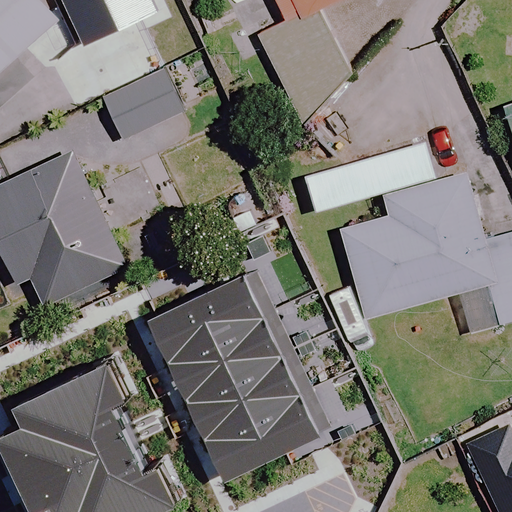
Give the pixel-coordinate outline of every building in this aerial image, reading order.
[(74,0),(55,18),(39,0),(0,0),(0,71),(31,43),(48,63),(103,14),(90,0),(74,0)] [(349,76),(318,10),(338,0),(272,0),(285,26),(258,39),(301,129),(349,76)] [(79,55),(87,69),(45,90),(54,110),(96,89),(151,61),(135,27),(79,55)] [(194,108),(176,67),(101,99),(120,141),(194,108)] [(511,72),(492,80),(511,135),(511,72)] [(125,267),(72,153),(0,186),(0,252),(14,284),(29,277),(42,306),(125,267)] [(511,233),(484,242),(464,173),(383,196),(389,215),(337,231),(364,321),(456,294),(468,335),(511,322),(511,233)] [(274,291),(245,235),(188,263),(217,320),(274,291)] [(154,316),(50,365),(74,415),(104,401),(137,469),(210,434),(183,378),(185,377),(188,375),(190,371),(192,368),(194,364),(194,359),(194,355),(193,351),(191,347),(189,344),(186,341),(183,338),(179,336),(175,335),(171,334),(167,334),(163,335),(154,316)] [(324,444),(302,402),(248,431),(270,472),(324,444)] [(290,511),(234,454),(197,490),(203,496),(186,511),(290,511)]
